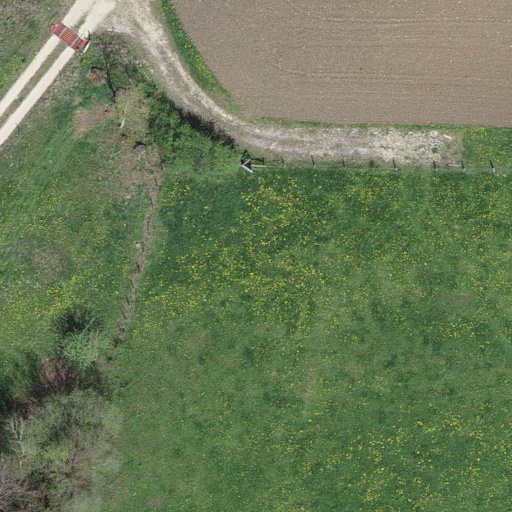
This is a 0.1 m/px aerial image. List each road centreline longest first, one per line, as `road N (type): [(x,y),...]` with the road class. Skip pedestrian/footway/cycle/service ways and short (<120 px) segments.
road 1 (track): [(146,0),(196,121),(289,161),(451,162)]
road 2 (track): [(80,0),(0,143)]
